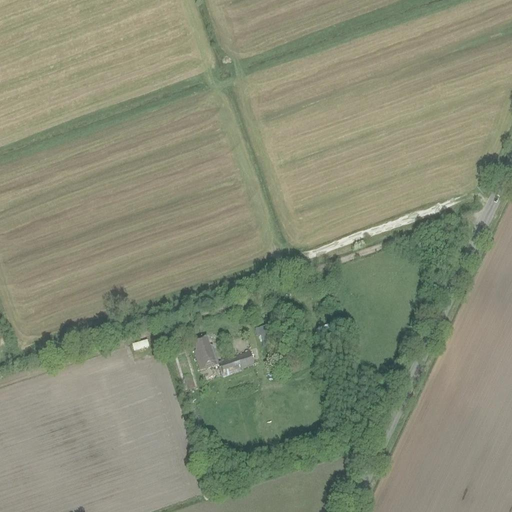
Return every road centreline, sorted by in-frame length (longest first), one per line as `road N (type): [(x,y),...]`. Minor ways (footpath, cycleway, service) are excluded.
road 1 (track): [(0,380),(488,207)]
road 2 (tertiary): [(345,511),(511,158)]
